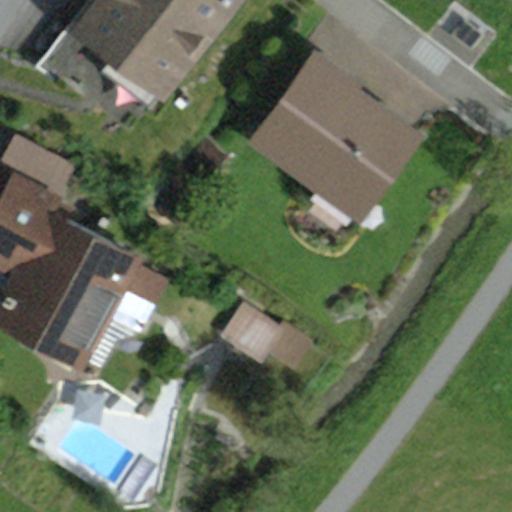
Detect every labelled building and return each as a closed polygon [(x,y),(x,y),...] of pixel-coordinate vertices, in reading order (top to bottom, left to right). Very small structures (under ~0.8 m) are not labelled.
[(100,0),(90,0),(44,61),(42,64),(54,73),(88,29),(81,25),(100,0)] [(100,0),(81,25),(88,29),(163,87),(230,0),(100,0)] [(465,19),(453,34),(472,48),(484,33),(465,19)] [(326,179),(361,204),(414,131),(350,84),(353,80),(316,53),(258,134),(324,183),(326,179)] [(17,136),(1,166),(55,196),(72,166),(17,136)] [(205,142),(188,166),(205,178),(222,154),(205,142)] [(1,296),(89,344),(134,260),(137,256),(49,208),(55,196),(1,166),(0,165),(0,256),(17,266),(1,296)] [(351,218),(361,204),(326,179),(324,183),(316,193),(351,218)] [(137,328),(165,277),(134,260),(89,344),(84,353),(102,363),(117,335),(137,328)] [(84,353),(89,344),(1,296),(0,297),(0,315),(80,360),(84,353)] [(239,337),(262,353),(270,341),(279,328),(245,306),(235,320),(245,327),(239,337)] [(245,327),(235,320),(229,331),(239,337),(245,327)] [(293,357),(302,343),(279,328),(270,341),(293,357)]
